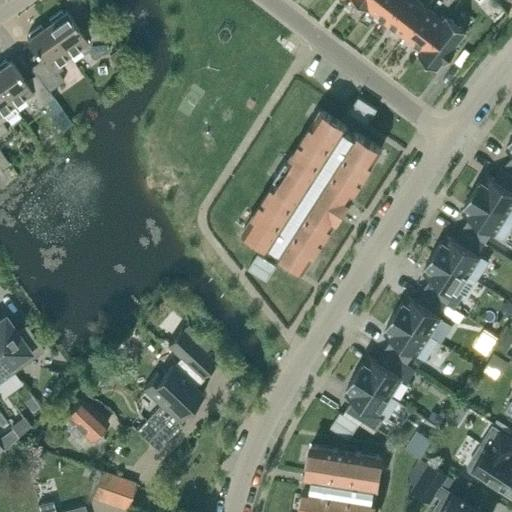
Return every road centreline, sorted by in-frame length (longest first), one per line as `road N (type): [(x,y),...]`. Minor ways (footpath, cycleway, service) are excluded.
road 1 (residential): [(235,511),(263,431),(446,138)]
road 2 (residential): [(446,138),(265,0)]
